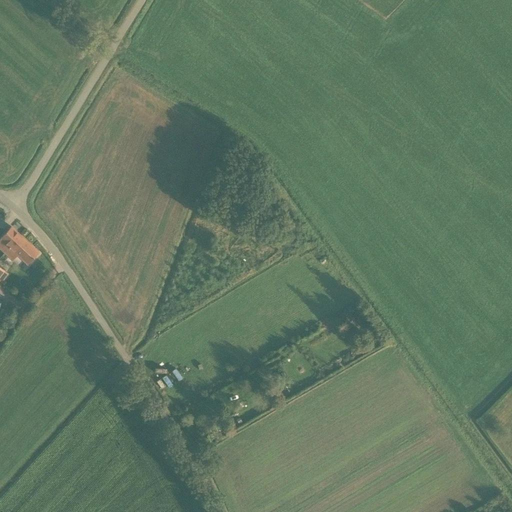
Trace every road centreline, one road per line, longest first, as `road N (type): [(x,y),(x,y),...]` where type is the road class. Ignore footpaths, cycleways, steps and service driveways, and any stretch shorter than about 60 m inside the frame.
road 1 (unclassified): [(222,511),(198,459),(43,237),(14,208)]
road 2 (unclassified): [(14,208),(141,0)]
